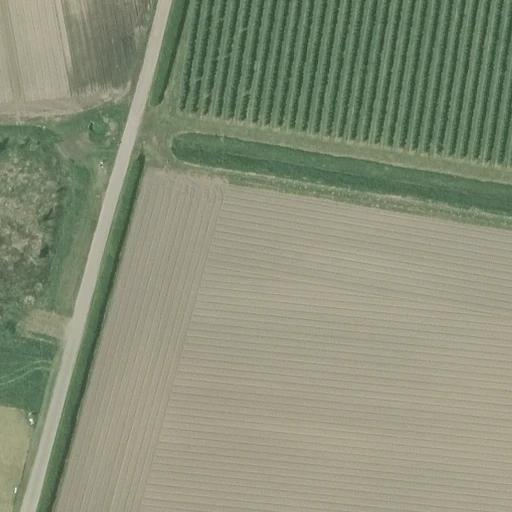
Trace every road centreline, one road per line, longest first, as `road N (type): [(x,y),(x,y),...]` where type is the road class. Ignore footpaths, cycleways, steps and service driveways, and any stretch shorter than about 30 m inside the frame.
road 1 (unclassified): [(28,511),(165,0)]
road 2 (track): [(139,103),(66,119),(0,120)]
